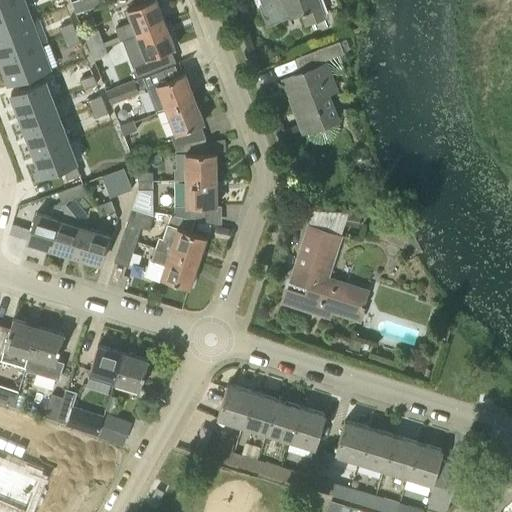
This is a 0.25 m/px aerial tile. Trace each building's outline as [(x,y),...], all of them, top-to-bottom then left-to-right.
[(24,0),(11,0),(0,4),(0,32),(32,20),(24,0)] [(79,0),(76,0),(71,2),(76,14),(83,10),(79,0)] [(151,0),(128,9),(133,21),(115,28),(119,40),(138,33),(138,34),(166,23),(157,0),(151,0)] [(260,0),(262,4),(259,4),(267,25),(283,20),(283,18),(290,15),(291,17),(302,12),(307,25),(325,18),(318,0),(260,0)] [(32,20),(0,32),(0,59),(41,44),(32,20)] [(64,35),(76,31),(73,23),(62,27),(64,35)] [(176,47),(166,23),(138,34),(148,58),(176,47)] [(90,52),(105,47),(98,29),(83,35),(90,52)] [(76,31),(64,35),(67,42),(78,38),(76,31)] [(343,51),(339,41),(339,40),(323,46),(328,58),(343,52),(343,51)] [(51,69),(41,44),(0,59),(9,84),(51,69)] [(108,54),(105,47),(90,52),(93,60),(108,54)] [(71,66),(90,58),(86,48),(67,56),(71,66)] [(327,64),(284,80),(290,96),(292,95),(306,131),(338,119),(328,93),(337,90),(327,64)] [(167,108),(196,97),(186,73),(157,84),(167,108)] [(93,76),(82,80),(85,88),(96,84),(93,76)] [(133,78),(105,89),(110,104),(139,93),(133,78)] [(20,113),(54,100),(46,80),(12,92),(20,113)] [(92,108),(104,104),(101,96),(89,101),(92,108)] [(196,97),(167,108),(176,132),(170,135),(174,144),(175,144),(205,138),(200,124),(205,122),(196,97)] [(61,120),(54,100),(20,113),(28,133),(61,120)] [(106,111),(104,104),(92,108),(95,116),(106,111)] [(120,127),(134,121),(130,113),(116,118),(120,127)] [(69,140),(61,120),(28,133),(35,153),(69,140)] [(134,121),(120,127),(123,135),(137,129),(134,121)] [(205,138),(175,144),(176,167),(174,167),(174,179),(186,179),(217,179),(217,152),(206,152),(205,138)] [(69,140),(35,153),(44,174),(77,161),(69,140)] [(101,175),(110,197),(131,188),(123,167),(101,175)] [(137,180),(152,180),(152,172),(137,172),(137,180)] [(186,179),(186,205),(174,205),(173,215),(195,219),(217,223),(217,179),(186,179)] [(152,189),(152,180),(137,180),(137,189),(152,189)] [(53,204),(52,216),(36,212),(27,242),(50,249),(60,219),(62,219),(66,201),(87,193),(83,182),(57,191),(60,201),(53,204)] [(99,215),(115,210),(111,200),(96,205),(99,215)] [(133,202),(122,236),(136,241),(138,235),(141,226),(149,229),(153,215),(151,214),(153,208),(133,202)] [(343,227),(348,212),(317,202),(312,216),(343,227)] [(159,236),(155,247),(198,261),(206,237),(191,232),(195,219),(173,215),(170,214),(162,238),(159,236)] [(84,226),(62,219),(60,219),(50,249),(74,256),(84,226)] [(22,225),(12,222),(9,233),(19,236),(22,225)] [(360,321),(369,291),(329,278),(340,241),(338,241),(340,235),(308,225),(284,302),(330,317),(331,312),(360,321)] [(108,233),(84,226),(74,256),(99,263),(108,233)] [(128,267),(136,241),(122,236),(113,262),(128,267)] [(198,261),(155,247),(150,260),(165,265),(161,277),(190,286),(198,261)] [(0,324),(0,359),(25,367),(24,369),(26,370),(39,327),(14,319),(11,328),(0,324)] [(65,335),(39,327),(26,370),(58,379),(63,362),(57,360),(65,335)] [(115,382),(124,353),(99,345),(90,374),(115,382)] [(149,360),(124,353),(115,382),(140,390),(149,360)] [(242,424),(252,391),(228,384),(217,417),(242,424)] [(64,389),(62,396),(54,419),(67,423),(76,392),(64,389)] [(277,399),(252,391),(242,424),(267,432),(277,399)] [(54,419),(62,396),(51,393),(44,416),(54,419)] [(114,412),(119,397),(109,394),(105,409),(114,412)] [(301,407),(277,399),(267,432),(290,439),(286,452),(287,452),(301,407)] [(326,414),(301,407),(287,452),(298,456),(302,443),(316,447),(326,414)] [(3,409),(0,418),(0,420),(7,423),(11,411),(3,409)] [(97,436),(102,437),(121,444),(130,421),(106,412),(97,436)] [(30,418),(27,430),(34,432),(38,421),(30,418)] [(359,460),(369,427),(345,420),(335,453),(359,460)] [(38,421),(34,432),(42,435),(46,423),(38,421)] [(394,435),(369,427),(359,460),(384,468),(394,435)] [(394,435),(384,468),(408,475),(418,442),(394,435)] [(443,450),(418,442),(408,475),(433,483),(444,487),(452,463),(440,460),(443,450)] [(230,463),(234,451),(209,444),(205,455),(230,463)] [(259,459),(234,451),(230,463),(255,471),(259,459)] [(259,459),(255,471),(279,478),(283,466),(259,459)] [(2,464),(0,468),(0,503),(5,505),(19,471),(2,464)] [(283,466),(279,478),(303,485),(306,474),(283,466)] [(19,471),(5,505),(21,511),(23,511),(37,478),(19,471)] [(347,499),(351,487),(327,480),(323,491),(347,499)] [(351,487),(347,499),(372,507),(376,495),(351,487)] [(396,511),(400,502),(376,495),(372,507),(390,511),(396,511)] [(324,511),(338,511),(340,508),(329,502),(324,511)] [(400,502),(396,511),(422,511),(423,509),(400,502)]
